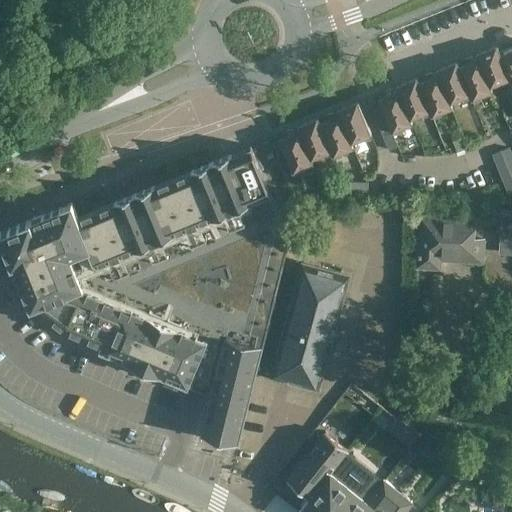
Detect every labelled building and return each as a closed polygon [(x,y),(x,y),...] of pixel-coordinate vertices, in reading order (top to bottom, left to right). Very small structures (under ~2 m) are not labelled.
[(375,109),(391,150),(400,147),(394,131),(414,123),(412,118),(431,111),(433,115),(454,107),(452,102),(471,94),(473,99),(494,90),(492,85),(511,78),(511,80),(511,47),(501,52),(499,46),(382,93),(384,98),(379,100),(382,106),(375,109)] [(353,142),(373,134),(360,102),(284,133),(286,138),(281,140),(294,172),(315,163),(313,159),(332,151),(334,156),(355,147),(353,142)] [(210,395),(210,396),(200,435),(239,445),(292,228),(276,188),(270,191),(251,145),(78,217),(72,202),(31,219),(31,218),(0,231),(0,238),(20,286),(29,310),(33,308),(37,307),(66,328),(102,343),(99,350),(188,387),(189,386),(199,390),(210,395)] [(494,154),(511,195),(511,194),(511,151),(510,147),(494,154)] [(326,190),(371,190),(370,182),(327,181),(326,190)] [(483,261),(485,239),(475,238),(476,219),(422,216),(419,266),(441,267),(442,253),(462,255),(461,260),(483,261)] [(322,388),(356,273),(308,260),(276,374),(322,388)] [(404,511),(414,500),(389,480),(409,454),(369,422),(350,448),(328,431),(280,495),(279,496),(299,511),(301,511),(302,511),(303,511),(404,511)] [(418,435),(407,426),(399,437),(410,445),(418,435)] [(511,490),(494,489),(493,503),(511,503),(511,490)]
